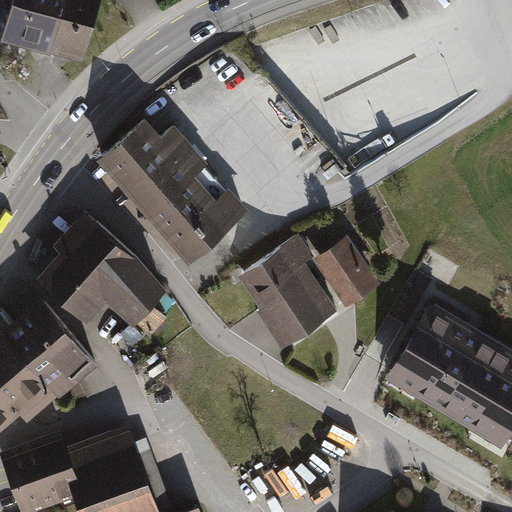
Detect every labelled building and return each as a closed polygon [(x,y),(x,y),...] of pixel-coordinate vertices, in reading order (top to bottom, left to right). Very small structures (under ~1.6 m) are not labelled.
[(0,0),(0,25),(45,38),(55,0),(0,0)] [(55,0),(45,38),(80,49),(92,0),(55,0)] [(146,118),(99,158),(185,259),(244,210),(171,123),(159,133),(146,118)] [(95,217),(43,275),(90,317),(113,292),(156,332),(170,317),(156,304),(168,290),(142,258),(95,217)] [(345,234),(317,253),(348,297),(376,277),(345,234)] [(298,235),(244,272),(285,333),(318,311),(320,313),(333,304),(321,285),(316,288),(296,259),(309,250),(298,235)] [(49,305),(12,336),(58,391),(95,360),(49,305)] [(511,422),(511,355),(427,307),(389,374),(503,439),(511,422)] [(58,391),(12,336),(0,346),(0,429),(25,409),(29,414),(42,403),(45,406),(60,393),(58,391)] [(57,428),(5,447),(24,500),(76,481),(82,496),(69,501),(72,511),(201,511),(196,499),(160,511),(159,511),(126,422),(64,446),(57,428)]
